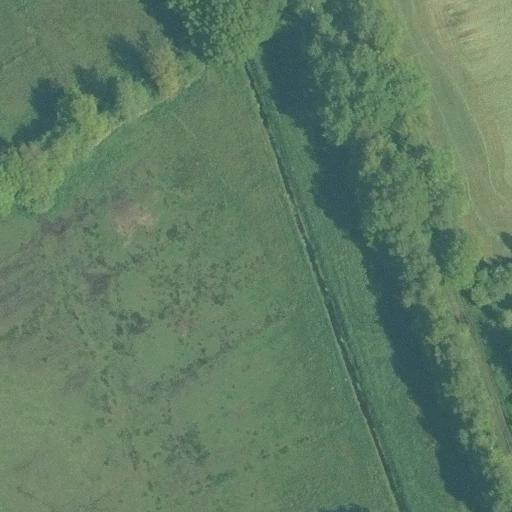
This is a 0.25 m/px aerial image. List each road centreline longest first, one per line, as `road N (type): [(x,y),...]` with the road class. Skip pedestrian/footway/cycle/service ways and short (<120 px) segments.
road 1 (track): [(457,326),(331,0)]
road 2 (track): [(511,464),(457,326)]
